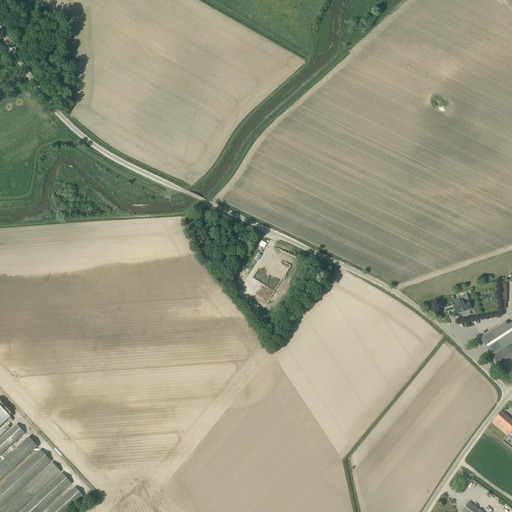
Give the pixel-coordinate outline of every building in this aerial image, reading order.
[(453,306),(456,314),(460,313),(462,316),(464,317),(466,317),(467,316),(469,315),(470,313),(469,310),(470,309),(467,301),(464,302),(463,297),(457,299),(456,300),(453,301),(454,305),(453,306)] [(511,333),(504,321),(479,337),(490,355),(490,354),(492,356),(491,356),(500,370),(511,362),(511,333)] [(0,427),(11,417),(0,404),(0,427)] [(511,433),(511,420),(501,411),(492,422),(508,436),(510,432),(511,433)] [(17,424),(0,439),(0,511),(65,511),(83,495),(75,487),(47,511),(40,511),(71,483),(62,472),(19,511),(17,511),(61,471),(52,462),(0,510),(0,508),(51,461),(41,450),(40,449),(0,486),(0,480),(37,446),(29,437),(0,463),(0,455),(25,432),(21,429),(23,427),(21,425),(19,426),(17,424)] [(462,511),(463,511),(482,511),(469,502),(462,511)]
